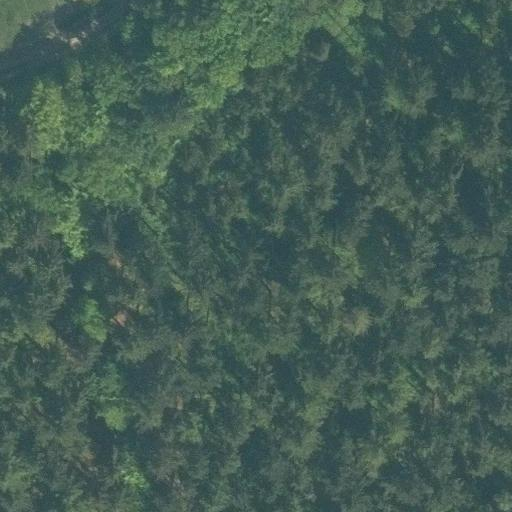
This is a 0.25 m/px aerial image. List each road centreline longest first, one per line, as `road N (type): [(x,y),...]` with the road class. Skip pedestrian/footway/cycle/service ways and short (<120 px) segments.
road 1 (track): [(158,511),(36,52)]
road 2 (track): [(0,65),(107,20),(127,0)]
